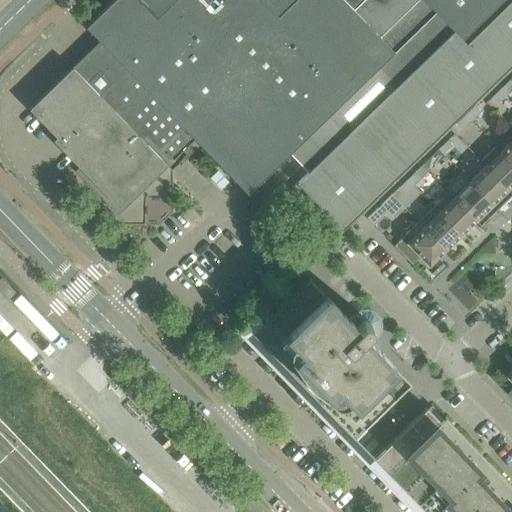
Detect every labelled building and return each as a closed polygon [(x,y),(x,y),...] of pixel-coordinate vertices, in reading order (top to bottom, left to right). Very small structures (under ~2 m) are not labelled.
[(35,102),(29,109),(56,136),(70,150),(78,158),(79,159),(84,164),(77,170),(78,171),(118,213),(164,169),(157,162),(161,159),(164,156),(171,163),(173,160),(185,149),(195,139),(203,147),(235,180),(248,193),(263,179),(283,160),(290,153),(308,172),(297,182),(342,229),(447,127),(463,111),(479,96),(511,63),(511,0),(113,0),(87,27),(100,40),(35,102)] [(507,95),(511,90),(511,81),(510,80),(501,88),(507,95)] [(498,104),(507,95),(501,88),(492,97),(498,104)] [(472,121),(481,112),(475,105),(466,114),(472,121)] [(463,130),(472,121),(466,114),(457,123),(463,130)] [(445,155),(454,147),(448,140),(439,149),(445,155)] [(511,140),(501,151),(511,161),(511,140)] [(511,161),(501,151),(497,147),(482,162),(486,166),(511,193),(511,161)] [(436,164),(445,155),(439,149),(429,158),(436,164)] [(511,195),(511,193),(486,166),(470,181),(497,209),(511,195)] [(413,187),(423,177),(417,170),(407,180),(413,187)] [(405,194),(413,187),(407,180),(399,188),(405,194)] [(470,181),(455,195),(454,196),(477,219),(476,220),(481,226),(497,209),(470,181)] [(477,219),(454,196),(455,195),(450,190),(433,207),(460,235),(476,220),(477,219)] [(460,235),(433,207),(418,222),(445,250),(460,235)] [(374,225),(383,216),(376,210),(367,218),(374,225)] [(445,250),(418,222),(394,245),(412,264),(420,256),(429,265),(445,250)] [(411,383),(376,347),(372,350),(367,345),(376,336),(370,329),(371,327),(371,325),(371,323),(370,321),(368,320),(366,319),(364,320),(362,321),(355,314),(346,323),(341,318),(344,315),(309,278),(263,323),(258,317),(243,332),(351,444),(366,428),(365,428),(411,383)] [(511,511),(511,485),(445,416),(441,421),(427,407),(385,448),(384,447),(369,462),(417,511),(511,511)]
